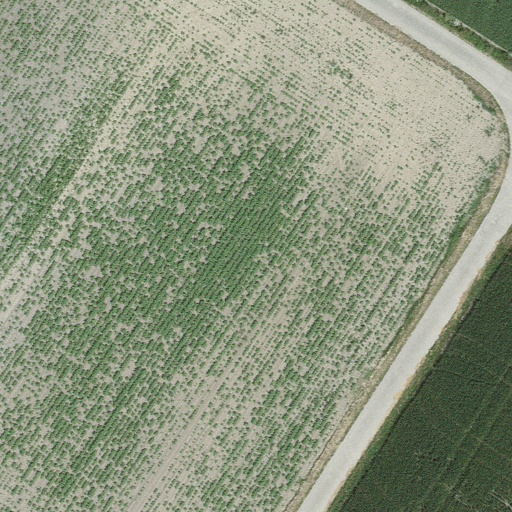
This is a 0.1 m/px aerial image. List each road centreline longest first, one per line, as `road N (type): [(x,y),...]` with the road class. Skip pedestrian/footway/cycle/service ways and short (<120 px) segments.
road 1 (track): [(511,216),(315,511)]
road 2 (track): [(511,89),(372,0)]
